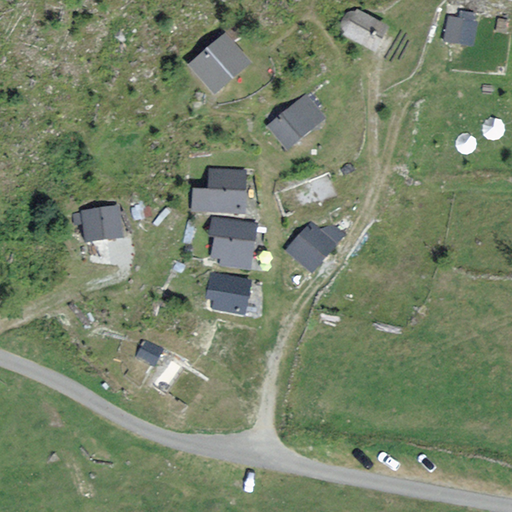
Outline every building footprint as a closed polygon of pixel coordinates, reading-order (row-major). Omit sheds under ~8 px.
[(358,10),(346,33),(378,51),(391,28),(358,10)] [(462,20),(451,18),(447,37),(470,41),(475,14),(463,12),(462,20)] [(248,61),(228,37),(193,65),(214,90),(248,61)] [(306,96),(271,125),(288,145),(323,116),(306,96)] [(245,171),(211,170),(210,190),(197,190),(197,209),(244,211),(245,171)] [(329,172),(278,191),(287,213),(338,194),(329,172)] [(118,206),(83,212),(88,238),(122,233),(118,206)] [(253,223),(215,218),(213,233),(219,234),(215,262),(247,267),(253,223)] [(411,240),(378,218),(349,262),(382,284),(411,240)] [(311,224),(289,250),(312,269),(341,235),(332,227),(325,236),(311,224)] [(251,281),(213,274),(209,296),(217,298),(215,307),(245,312),(251,281)] [(251,336),(218,324),(214,335),(201,331),(192,355),(238,372),(251,336)] [(212,383),(176,360),(157,389),(192,412),(212,383)]
